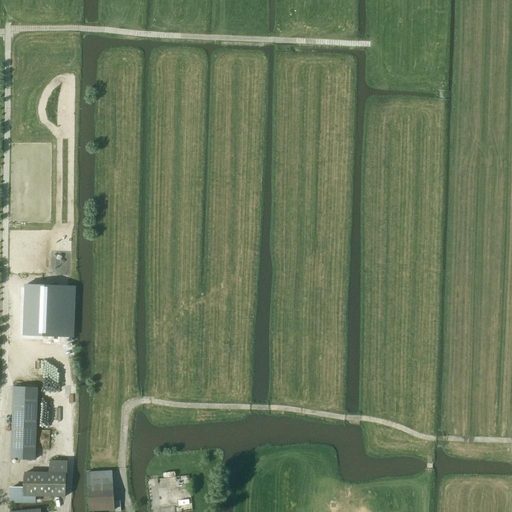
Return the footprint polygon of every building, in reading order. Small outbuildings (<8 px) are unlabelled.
[(18,309),(15,355),(63,357),(64,309),(18,309)] [(13,387),(10,459),(34,460),(37,388),(13,387)] [(63,461),(49,461),(49,473),(65,473),(66,461),(63,461)] [(89,511),(120,510),(120,501),(113,501),(112,471),(86,472),(89,511)] [(10,487),(10,503),(20,503),(36,503),(36,502),(36,497),(63,497),(64,497),(65,497),(65,495),(65,473),(49,473),(24,472),(24,487),(10,487)]
